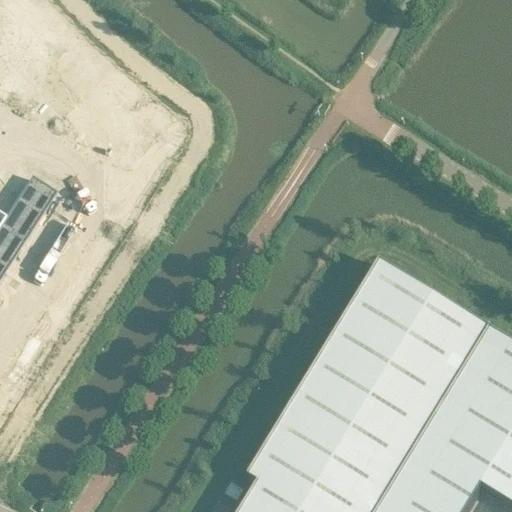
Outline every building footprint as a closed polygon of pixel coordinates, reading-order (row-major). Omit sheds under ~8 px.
[(215,112),(224,88),(213,84),(205,109),(215,112)] [(0,281),(55,196),(30,180),(0,226),(0,281)] [(511,511),(511,346),(380,265),(249,481),(259,487),(243,511),(469,511),(482,491),(511,508),(511,511)] [(241,492),(248,479),(233,471),(226,484),(241,492)] [(229,511),(231,510),(219,503),(213,511),(229,511)]
